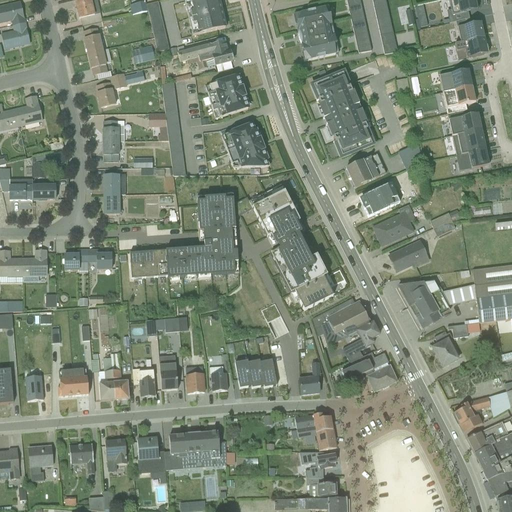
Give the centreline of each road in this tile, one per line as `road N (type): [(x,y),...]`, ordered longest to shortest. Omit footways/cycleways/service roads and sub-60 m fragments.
road 1 (primary): [(416,386),(294,147),(253,0)]
road 2 (residential): [(0,432),(332,406),(346,423)]
road 3 (residential): [(72,234),(78,184),(58,70)]
road 4 (primary): [(476,511),(416,386)]
